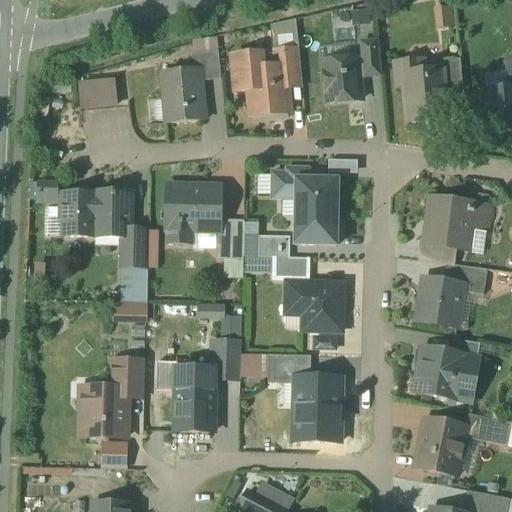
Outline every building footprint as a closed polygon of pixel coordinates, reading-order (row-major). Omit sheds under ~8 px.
[(378,44),(362,45),(365,78),(381,77),(378,44)] [(298,53),(272,55),(272,56),(273,70),(283,69),(285,90),(301,88),(298,53)] [(218,54),(192,56),(193,72),(200,71),(201,83),(221,81),(218,54)] [(272,56),(231,60),(234,94),(250,93),(252,118),(288,115),(285,90),(283,69),(273,70),(272,56)] [(460,61),(440,63),(441,73),(443,73),(445,99),(464,97),(460,61)] [(357,62),(324,65),(325,77),(323,79),(324,89),(326,91),(327,105),(361,102),(357,62)] [(441,73),(426,74),(424,62),(393,65),(396,88),(404,87),(407,124),(447,120),(445,99),(443,73),(441,73)] [(193,72),(161,75),(166,126),(205,122),(201,83),(200,71),(193,72)] [(511,91),(485,94),(487,114),(483,118),(484,128),(488,131),(489,136),(511,133),(511,91)] [(272,201),(295,201),(295,247),(336,248),(337,183),(307,182),(307,172),(286,171),(286,176),(272,176),(272,201)] [(221,190),(167,189),(166,231),(168,231),(167,245),(191,246),(191,232),(220,233),(221,190)] [(131,195),(95,195),(94,197),(94,239),(122,239),(130,240),(130,231),(131,195)] [(94,239),(94,197),(64,197),(64,216),(60,216),(60,239),(94,239)] [(472,209),(432,204),(427,243),(427,245),(457,249),(466,250),(469,228),(485,230),(487,212),(472,209)] [(244,225),(225,225),(224,271),(243,271),(244,225)] [(148,232),(130,231),(130,240),(122,239),(121,269),(147,270),(148,232)] [(290,239),(259,238),(259,259),(276,260),(290,260),(290,239)] [(457,249),(427,245),(427,243),(424,243),(421,263),(453,268),(454,268),(457,249)] [(290,260),(276,260),(275,280),(307,281),(308,261),(290,260)] [(487,272),(454,268),(453,268),(450,284),(463,286),(462,293),(483,297),(487,272)] [(450,284),(424,280),(417,323),(456,329),(462,293),(463,286),(450,284)] [(343,287),(287,285),(286,308),(304,309),(303,333),(342,334),(343,287)] [(480,346),(454,341),(452,355),(477,361),(480,346)] [(241,345),(212,345),(211,382),(240,382),(241,345)] [(452,355),(422,349),(419,369),(421,369),(416,394),(414,393),(414,395),(457,403),(460,385),(472,387),(477,361),(452,355)] [(311,359),(269,358),(268,386),(300,387),(301,379),(310,380),(311,359)] [(145,364),(113,364),(112,391),(127,392),(127,400),(144,400),(145,364)] [(310,380),(301,379),(300,387),(300,406),(296,406),(295,430),(339,431),(340,404),(338,404),(338,382),(340,382),(340,380),(310,380)] [(112,391),(98,391),(98,398),(83,397),(82,414),(81,414),(80,439),(126,440),(127,400),(127,392),(112,391)] [(213,393),(176,392),(176,434),(213,434),(213,393)] [(511,427),(511,425),(468,417),(466,430),(467,430),(465,440),(508,448),(511,427)] [(466,430),(425,422),(415,471),(457,479),(465,440),(467,430),(466,430)] [(507,511),(510,502),(471,494),(467,511),(507,511)]
